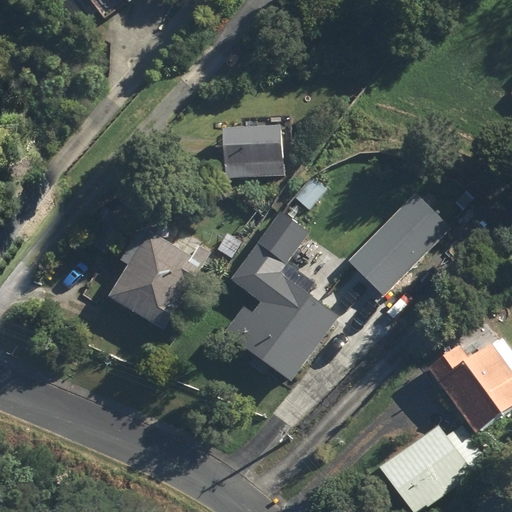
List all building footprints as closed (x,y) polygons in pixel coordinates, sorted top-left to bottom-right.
[(301,126),(313,136),(323,124),(312,114),(301,126)] [(229,132),(230,178),(289,176),(287,130),(229,132)] [(309,214),(329,193),(315,180),(295,202),(309,214)] [(355,263),(389,296),(454,230),(420,196),(355,263)] [(87,241),(108,254),(127,220),(107,208),(87,241)] [(285,214),(235,282),(265,304),(237,342),(295,384),(343,319),(283,275),(312,234),(285,214)] [(114,298),(169,330),(214,254),(203,247),(198,257),(145,227),(126,259),(133,264),(114,298)] [(441,383),(480,436),(511,412),(511,368),(495,345),(473,362),(464,350),(427,376),(435,388),(441,383)] [(387,471),(418,511),(426,511),(432,507),(434,510),(480,476),(443,428),(387,471)] [(511,511),(511,500),(500,486),(473,510),(474,511),(511,511)]
